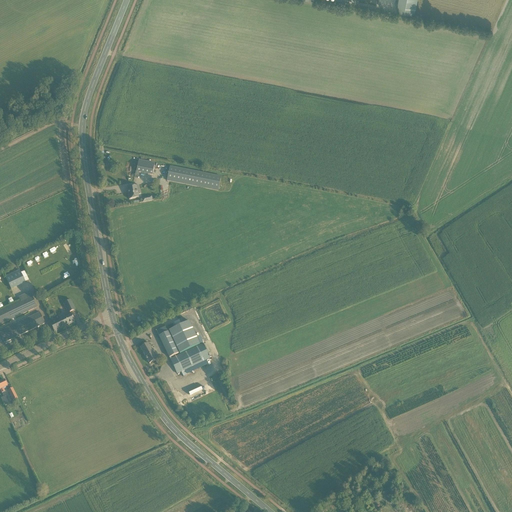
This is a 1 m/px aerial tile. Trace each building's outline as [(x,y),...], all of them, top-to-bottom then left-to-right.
[(398,0),(396,12),(414,16),(416,0),(398,0)] [(154,164),(139,162),(138,169),(153,172),(154,164)] [(166,181),(217,192),(220,177),(169,166),(166,181)] [(127,188),(129,200),(138,198),(137,194),(140,194),(138,186),(127,188)] [(4,277),(11,290),(25,283),(25,282),(28,281),(24,272),(20,273),(19,270),(4,277)] [(0,310),(0,325),(37,308),(29,292),(22,295),(24,298),(0,310)] [(63,304),(67,314),(75,310),(70,300),(63,304)] [(0,330),(0,334),(4,343),(45,324),(39,312),(0,330)] [(50,324),(52,328),(54,332),(74,322),(70,314),(50,324)] [(168,331),(179,354),(200,345),(189,321),(168,331)] [(158,337),(169,358),(178,353),(168,332),(165,327),(156,331),(159,336),(158,337)] [(140,348),(149,364),(157,360),(147,344),(140,348)] [(169,359),(176,374),(209,359),(202,344),(169,359)] [(9,403),(4,392),(5,392),(3,389),(7,387),(4,381),(0,382),(0,390),(1,393),(2,393),(3,397),(1,398),(4,405),(9,403)] [(7,391),(12,401),(17,398),(12,389),(7,391)]
